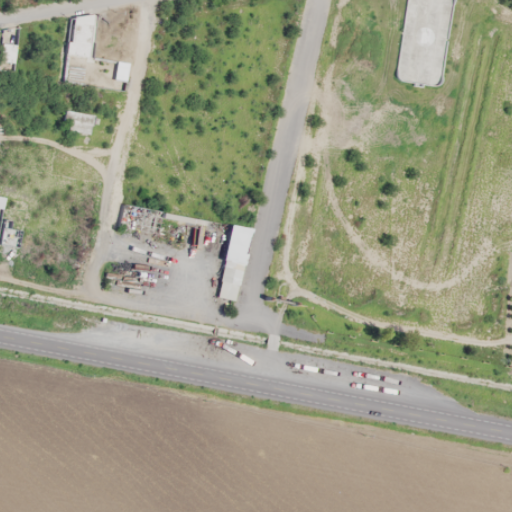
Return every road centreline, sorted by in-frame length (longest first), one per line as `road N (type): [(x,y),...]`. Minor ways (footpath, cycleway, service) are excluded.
road 1 (primary): [(511,435),(0,338)]
road 2 (residential): [(263,321),(254,303),(310,0)]
road 3 (residential): [(135,0),(136,42),(87,288)]
road 4 (residential): [(0,271),(263,321)]
